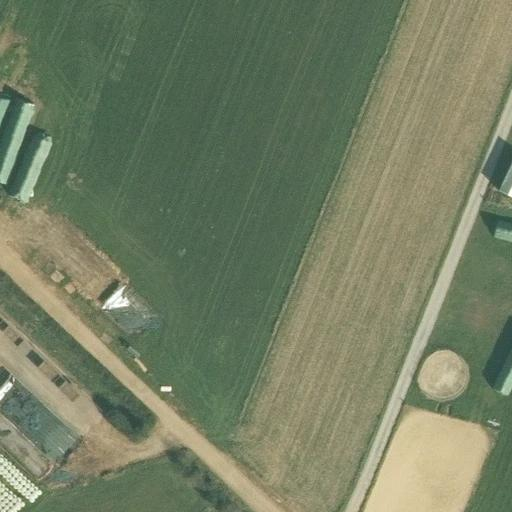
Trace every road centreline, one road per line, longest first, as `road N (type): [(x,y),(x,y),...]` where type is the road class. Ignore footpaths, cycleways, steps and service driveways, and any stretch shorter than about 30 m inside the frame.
road 1 (track): [(355,511),(511,121)]
road 2 (track): [(0,254),(273,511)]
